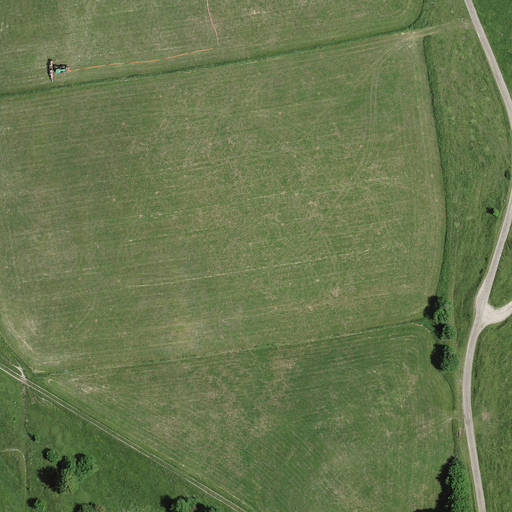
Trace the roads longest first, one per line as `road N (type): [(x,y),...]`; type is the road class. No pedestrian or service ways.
road 1 (track): [(480,511),(469,362),(511,189)]
road 2 (track): [(0,365),(242,511)]
road 3 (track): [(511,128),(469,0)]
